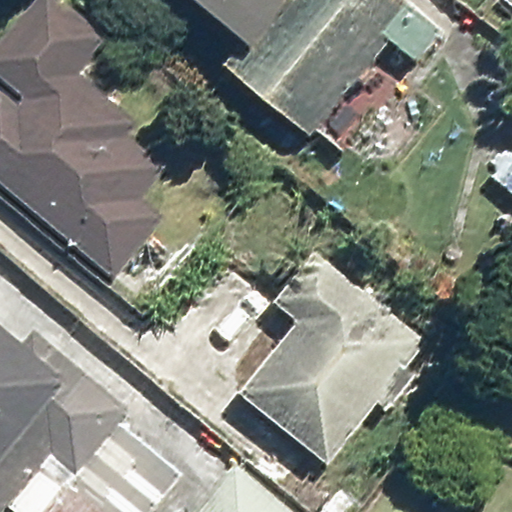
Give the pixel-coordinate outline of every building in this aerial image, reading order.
[(0,183),(107,272),(186,178),(75,86),(107,48),(48,0),(35,0),(0,42),(0,183)] [(166,0),(221,46),(259,0),(166,0)] [(294,0),(229,88),(307,145),(409,8),(398,0),(294,0)] [(511,150),(490,177),(511,195),(511,150)] [(235,396),(323,468),(423,347),(311,255),(266,310),(289,330),(235,396)] [(0,511),(141,511),(184,458),(129,415),(140,401),(44,325),(32,339),(0,314),(0,511)] [(284,511),(231,469),(196,511),(284,511)]
